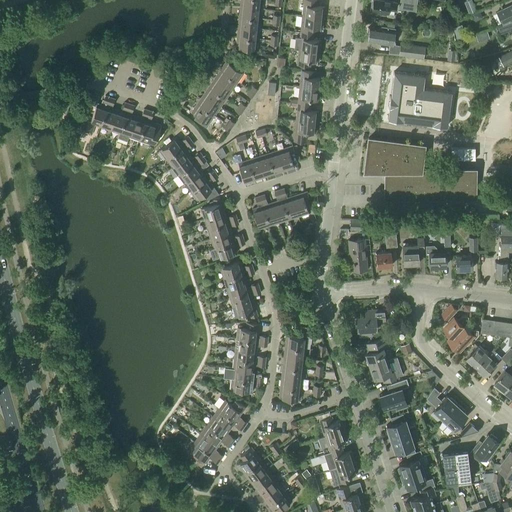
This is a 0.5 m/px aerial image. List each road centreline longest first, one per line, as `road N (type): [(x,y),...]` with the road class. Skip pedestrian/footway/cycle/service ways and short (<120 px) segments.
road 1 (secondary): [(72,511),(0,259)]
road 2 (residential): [(262,413),(276,319),(234,193)]
road 3 (residential): [(234,193),(172,111),(117,89),(74,87)]
road 4 (unknown): [(340,112),(480,132),(501,120),(510,82)]
road 5 (residential): [(511,422),(425,350),(420,289)]
road 6 (residential): [(334,164),(354,0)]
road 7 (secondary): [(0,380),(40,511)]
road 8 (residential): [(320,294),(334,164)]
road 9 (residential): [(391,511),(352,393)]
